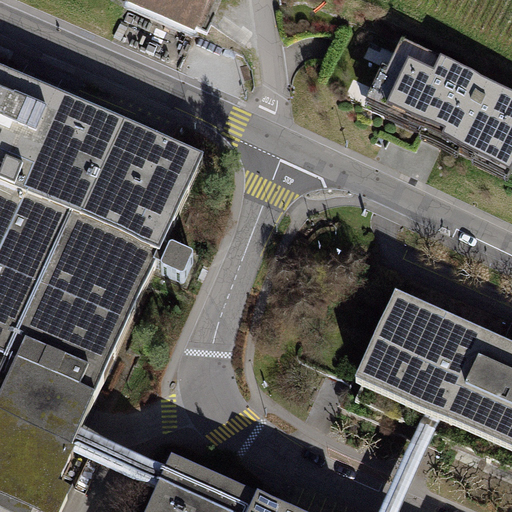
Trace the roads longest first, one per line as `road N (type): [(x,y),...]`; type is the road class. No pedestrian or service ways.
road 1 (residential): [(287,145),(212,337),(210,402),(251,440),(405,511)]
road 2 (tertiary): [(0,18),(268,137)]
road 3 (tertiary): [(287,145),(511,250)]
road 4 (residential): [(268,137),(276,107),(264,0)]
